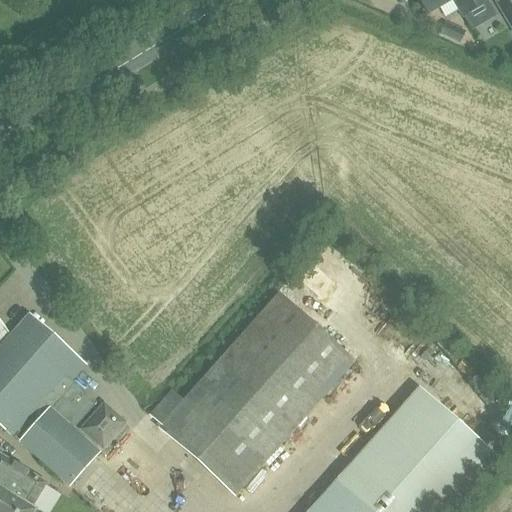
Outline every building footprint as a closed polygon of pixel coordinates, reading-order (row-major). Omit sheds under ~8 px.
[(419,0),(427,14),(451,0),(419,0)] [(451,0),(463,18),(490,2),(488,0),(451,0)] [(511,0),(494,0),(511,28),(511,0)] [(464,32),(446,24),(441,35),(459,43),(464,32)] [(235,496),(354,362),(280,296),(161,429),(235,496)] [(0,425),(69,487),(99,454),(73,430),(96,404),(72,381),(85,366),(29,317),(0,349),(0,425)] [(103,448),(125,423),(105,406),(83,430),(103,448)] [(0,454),(0,484),(14,493),(3,511),(36,511),(38,510),(33,506),(47,483),(0,454)] [(325,495),(309,511),(374,511),(338,480),(325,495)] [(0,511),(3,511),(14,493),(0,484),(0,511)]
